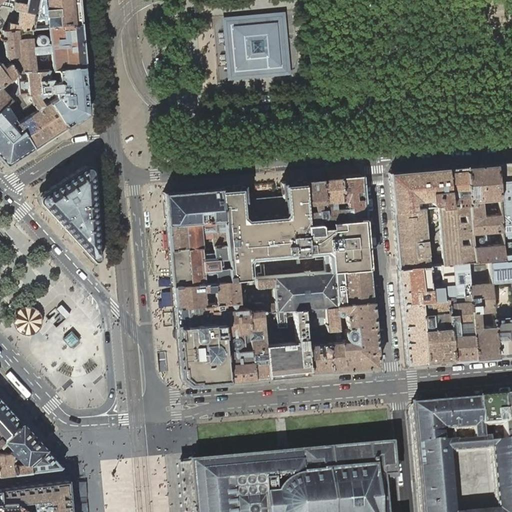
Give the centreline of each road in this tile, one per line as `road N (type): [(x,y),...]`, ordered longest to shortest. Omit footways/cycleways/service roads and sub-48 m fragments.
road 1 (residential): [(371,156),(133,172)]
road 2 (residential): [(371,156),(394,387)]
road 3 (tertiary): [(218,403),(394,387)]
road 4 (residential): [(148,348),(133,172)]
road 5 (residential): [(52,404),(85,413),(110,403),(100,294)]
road 6 (residential): [(112,143),(102,0)]
road 7 (tertiary): [(100,294),(5,190)]
road 8 (residential): [(89,422),(93,469),(0,480)]
road 9 (residential): [(511,144),(371,156)]
road 10 (residential): [(394,387),(406,511)]
road 11 (residential): [(112,143),(64,151),(5,190)]
